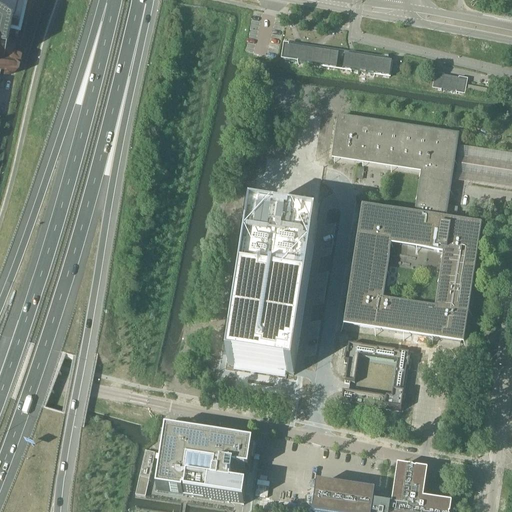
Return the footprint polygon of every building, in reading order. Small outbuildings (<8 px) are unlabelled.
[(0,0),(0,73),(2,65),(3,65),(9,37),(16,39),(25,0),(0,0)] [(284,47),(282,62),(290,63),(292,48),(289,48),(284,47)] [(292,48),(290,63),(298,64),(300,49),(293,48),(292,48)] [(300,49),(298,64),(306,65),(308,51),(300,49)] [(308,51),(306,65),(313,66),(316,52),(308,51)] [(316,52),(313,66),(321,67),(323,53),(316,52)] [(323,53),(321,67),(329,69),(331,54),(323,53)] [(331,54),(329,69),(337,70),(338,59),(339,55),(331,54)] [(345,60),(343,71),(351,72),(353,57),(345,56),(345,60)] [(353,57),(351,72),(359,73),(361,59),(353,57)] [(361,59),(359,73),(366,74),(369,60),(367,59),(361,59)] [(369,60),(366,74),(374,75),(376,61),(369,60)] [(376,61),(374,75),(382,77),(384,62),(376,61)] [(384,62),(382,77),(390,78),(391,72),(392,63),(388,63),(389,62),(388,62),(388,63),(384,62)] [(436,75),(433,89),(441,91),(444,76),(444,75),(443,76),(436,75)] [(444,76),(441,91),(449,92),(451,78),(446,77),(444,76)] [(451,78),(449,92),(456,94),(459,79),(451,78)] [(459,79),(456,94),(464,95),(465,92),(467,81),(463,80),(459,79),(460,79),(459,78),(459,79)] [(467,86),(466,92),(486,96),(487,90),(467,86)] [(454,213),(455,208),(445,207),(453,155),(456,138),(455,138),(455,139),(338,121),(339,120),(338,120),(332,158),(425,172),(417,222),(366,214),(348,325),(461,343),(478,231),(442,225),(443,215),(453,216),(454,213)] [(511,153),(464,146),(464,149),(458,184),(510,192),(511,175),(511,153)] [(268,211),(244,364),(310,374),(335,222),(268,211)] [(345,385),(344,397),(353,398),(352,401),(368,404),(369,400),(385,402),(385,403),(403,406),(405,388),(404,388),(408,365),(410,365),(411,355),(409,355),(410,350),(378,345),(378,346),(366,344),(366,343),(351,341),(350,349),(348,349),(347,359),(350,360),(347,378),(352,379),(352,378),(358,379),(362,353),(398,359),(393,394),(351,387),(351,386),(345,385)] [(454,361),(449,360),(446,378),(452,378),(454,361)] [(249,473),(251,458),(253,446),(166,433),(157,492),(244,506),(246,490),(231,488),(234,471),(249,473)] [(155,454),(145,452),(139,478),(149,481),(155,454)] [(424,501),(428,473),(398,468),(398,470),(393,501),(375,499),(375,504),(373,511),(451,511),(453,506),(424,501)] [(146,498),(149,481),(139,478),(135,496),(146,498)] [(308,498),(307,503),(314,505),(313,511),(373,511),(375,499),(375,498),(376,496),(376,495),(375,495),(318,486),(317,487),(315,499),(308,498)]
